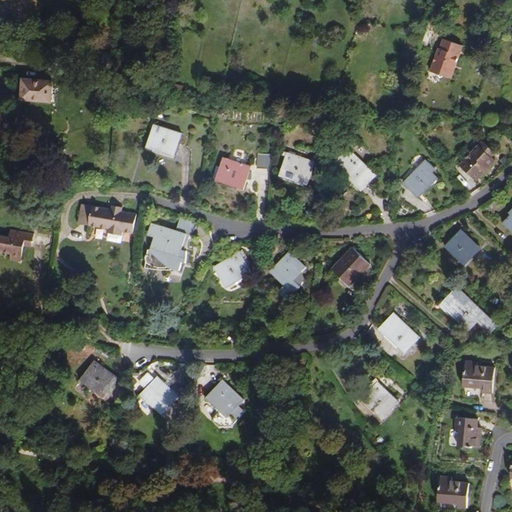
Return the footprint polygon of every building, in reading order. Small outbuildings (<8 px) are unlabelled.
[(462,47),(444,41),(441,50),(439,49),(431,73),(438,76),(440,79),(444,78),(451,80),(462,47)] [(53,82),(24,80),(22,100),(51,102),(53,82)] [(183,87),(172,84),(170,91),(182,94),(183,87)] [(182,133),(154,124),(147,147),(175,156),(182,133)] [(479,145),(460,165),(476,179),(494,160),(479,145)] [(343,171),(342,172),(361,191),(376,175),(347,148),(345,151),(339,153),(340,156),(341,156),(336,161),(336,164),(343,171)] [(258,165),(271,166),(272,151),(259,150),(258,165)] [(315,161),(288,152),(280,175),(308,184),(315,161)] [(252,172),(250,171),(252,166),(224,157),(216,180),(244,189),(248,177),(253,177),(252,172)] [(426,160),(404,183),(419,197),(438,177),(432,172),(436,169),(426,160)] [(113,206),(112,209),(83,204),(79,223),(110,229),(109,233),(121,236),(122,231),(133,234),(137,214),(122,211),(123,207),(113,206)] [(182,217),(178,231),(187,234),(191,235),(198,223),(182,217)] [(178,231),(152,223),(149,234),(155,236),(152,248),(180,256),(182,250),(187,234),(178,231)] [(461,229),(447,244),(467,263),(481,248),(461,229)] [(26,240),(33,241),(34,234),(11,230),(9,237),(0,235),(0,233),(0,232),(0,252),(12,254),(11,260),(22,262),(25,247),(26,240)] [(180,256),(152,248),(149,246),(147,266),(172,270),(172,268),(181,271),(183,262),(187,263),(187,251),(182,250),(180,256)] [(354,248),(334,269),(351,285),(371,264),(354,248)] [(241,252),(215,267),(227,287),(253,272),(241,252)] [(287,285),(294,278),(305,266),(290,252),(272,271),(287,285)] [(303,286),(294,278),(287,285),(280,293),(289,301),(303,286)] [(457,286),(441,304),(469,330),(478,321),(491,333),(499,325),(457,286)] [(401,319),(387,334),(406,352),(420,337),(401,319)] [(95,360),(82,380),(104,396),(118,377),(95,360)] [(478,363),(466,362),(464,387),(484,388),(484,392),(493,393),(495,368),(477,367),(478,363)] [(139,383),(146,389),(155,379),(148,372),(139,383)] [(155,379),(146,389),(142,394),(163,413),(180,395),(159,376),(155,379)] [(376,379),(367,388),(370,390),(362,398),(383,419),(400,402),(376,379)] [(208,397),(222,411),(213,420),(220,427),(233,424),(246,410),(239,404),(244,399),(224,380),(208,397)] [(478,419),(457,418),(456,427),(461,428),(459,447),(480,448),(482,428),(478,428),(478,419)] [(453,478),(441,477),(439,501),(459,503),(458,507),(468,508),(470,483),(452,482),(453,478)]
